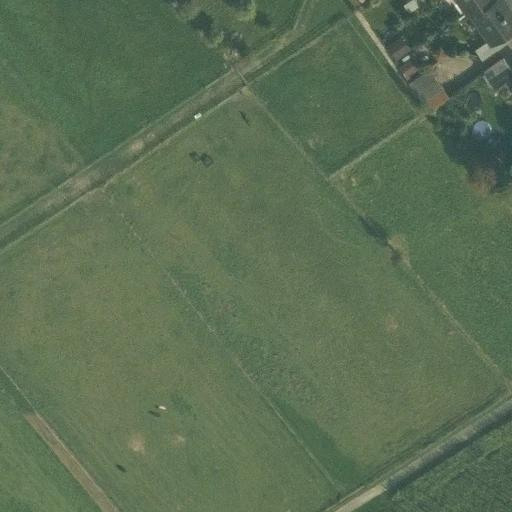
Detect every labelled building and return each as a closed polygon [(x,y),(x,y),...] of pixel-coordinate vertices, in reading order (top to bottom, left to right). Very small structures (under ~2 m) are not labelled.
[(459,0),(467,10),(469,9),(481,0),(459,0)] [(511,0),(481,0),(469,9),(489,37),(490,38),(502,29),(502,30),(511,22),(511,0)] [(489,37),(473,48),(481,59),(509,39),(502,30),(502,29),(490,38),(489,37)] [(511,71),(503,58),(482,72),(495,90),(511,77),(511,71)] [(434,77),(427,67),(407,81),(414,91),(434,77)] [(434,77),(414,91),(422,101),(424,100),(441,87),(434,77)] [(441,87),(424,100),(430,109),(448,97),(441,87)]
